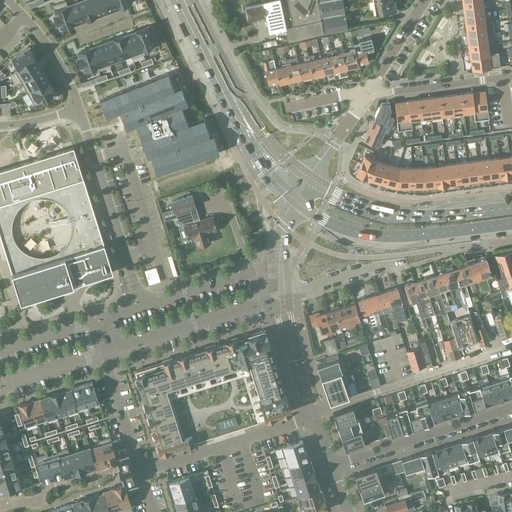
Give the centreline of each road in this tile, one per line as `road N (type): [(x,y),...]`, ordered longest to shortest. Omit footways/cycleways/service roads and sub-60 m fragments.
road 1 (secondary): [(295,201),(336,226),(375,235),(511,224)]
road 2 (secondary): [(511,206),(402,217),(353,205),(308,177)]
road 3 (residential): [(141,307),(78,107)]
road 4 (residential): [(329,466),(511,407)]
road 5 (residential): [(103,353),(282,295)]
road 6 (residential): [(140,470),(312,417)]
road 7 (residential): [(366,92),(511,76)]
road 8 (residential): [(280,266),(141,307)]
road 9 (secondary): [(246,123),(183,0)]
road 10 (residential): [(7,0),(50,48),(78,107)]
road 11 (residential): [(282,295),(404,261)]
road 12 (residential): [(312,417),(282,295)]
road 13 (residential): [(103,353),(140,470)]
